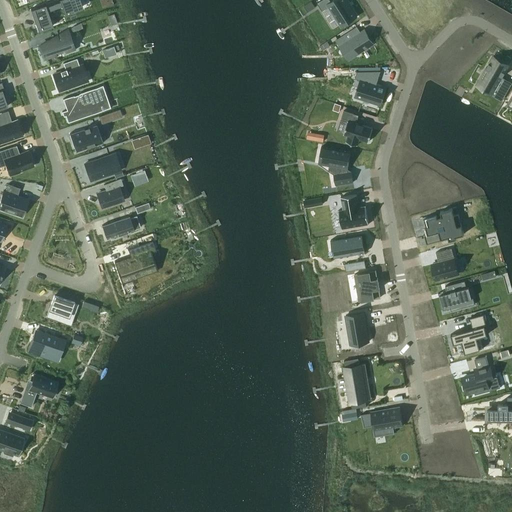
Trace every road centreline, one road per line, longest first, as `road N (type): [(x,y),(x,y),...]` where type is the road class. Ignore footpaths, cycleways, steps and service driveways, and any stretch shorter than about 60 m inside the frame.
road 1 (residential): [(413,63),(381,172),(426,440)]
road 2 (residential): [(0,0),(60,176)]
road 3 (residential): [(60,176),(95,273),(86,283),(31,264)]
road 4 (residential): [(413,63),(456,20),(477,20),(511,41)]
